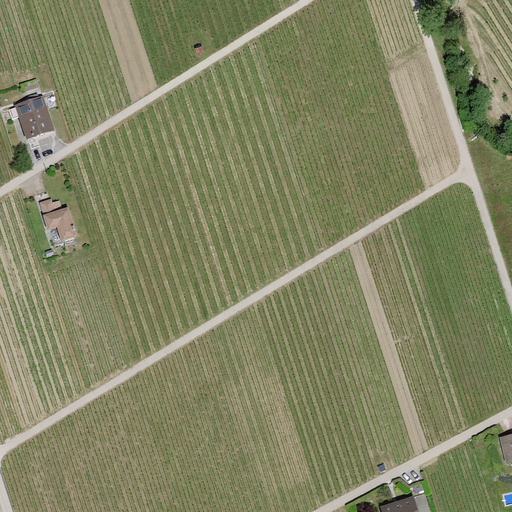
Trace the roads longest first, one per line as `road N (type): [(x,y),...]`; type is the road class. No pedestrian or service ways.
road 1 (track): [(0,450),(468,170)]
road 2 (residential): [(0,192),(304,0)]
road 3 (track): [(412,0),(511,305)]
road 4 (residential): [(319,511),(511,408)]
